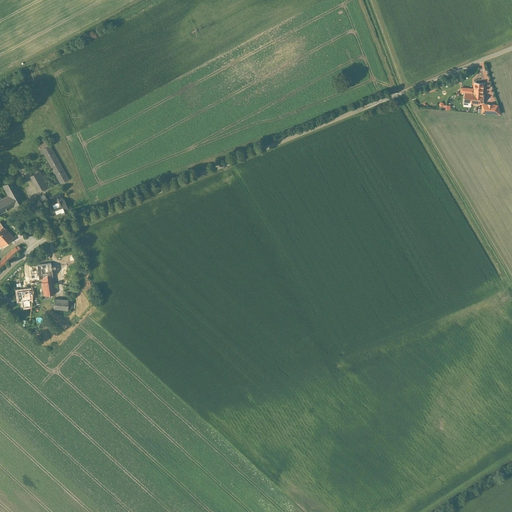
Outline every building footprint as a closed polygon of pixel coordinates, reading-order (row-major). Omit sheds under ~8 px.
[(484,84),(474,83),(474,89),(473,93),(466,92),(465,92),(465,93),(464,102),(482,104),(483,94),(484,84)] [(498,105),(482,104),(482,110),(488,111),(488,113),(487,113),(491,113),(491,111),(499,111),(498,105)] [(42,149),(49,145),(46,139),(39,143),(42,149)] [(68,179),(50,145),(42,150),(58,179),(61,183),(62,182),(68,179)] [(39,171),(30,176),(34,183),(43,178),(39,171)] [(43,178),(34,183),(38,191),(47,185),(43,178)] [(12,180),(2,185),(8,195),(18,190),(12,180)] [(8,195),(0,199),(0,213),(24,200),(18,190),(8,195)] [(43,194),(38,198),(42,203),(47,199),(43,194)] [(61,195),(57,197),(59,201),(50,204),(53,212),(60,209),(61,213),(68,211),(67,209),(63,199),(61,195)] [(38,198),(23,209),(29,217),(44,206),(42,203),(38,198)] [(5,228),(0,232),(0,244),(2,247),(13,237),(5,228)] [(15,247),(6,255),(10,259),(19,251),(16,247),(15,247)] [(0,260),(0,263),(2,266),(10,259),(6,255),(0,260)] [(51,263),(29,266),(31,280),(41,279),(53,277),(51,263)] [(53,277),(41,279),(41,281),(38,281),(40,296),(51,294),(55,294),(53,277)] [(29,290),(21,291),(18,292),(18,291),(17,291),(18,301),(24,301),(24,306),(30,306),(29,300),(30,300),(29,290)] [(68,300),(54,299),(53,308),(67,309),(68,300)]
